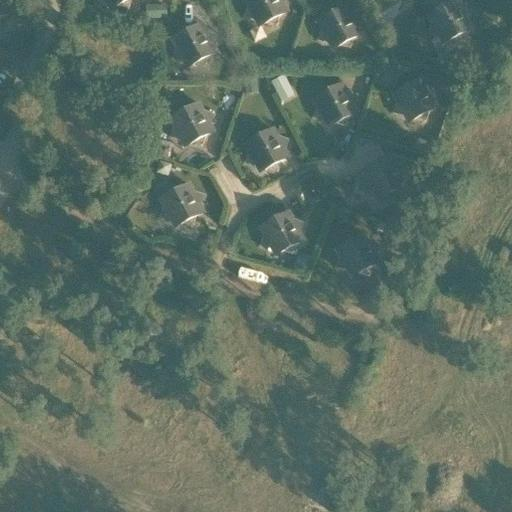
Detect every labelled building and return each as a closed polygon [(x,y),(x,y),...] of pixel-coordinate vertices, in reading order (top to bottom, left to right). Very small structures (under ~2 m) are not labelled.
[(97,0),(97,1),(104,3),(110,14),(120,8),(128,11),(131,2),(135,0),(97,0)] [(285,6),(287,0),(243,0),(241,1),(246,11),(244,19),(253,23),(258,32),(268,26),(276,28),(279,20),(289,14),(285,6)] [(431,28),(428,36),(437,39),(442,49),(452,42),(460,45),(463,38),(474,32),(469,23),(472,13),(463,10),(458,2),(426,18),(431,28)] [(488,6),(482,21),(495,25),(500,11),(488,6)] [(326,45),(331,55),(342,48),(350,50),(353,43),(363,37),(359,30),(362,19),(352,16),(347,7),(315,24),(321,33),(318,42),(326,45)] [(164,9),(154,10),(154,22),(165,22),(164,9)] [(176,50),(173,60),(180,62),(186,72),(196,67),(204,69),(208,60),(217,56),(213,48),(216,37),(204,34),(201,27),(172,42),(176,50)] [(12,33),(8,50),(19,52),(23,35),(12,33)] [(271,84),(280,104),(293,97),(284,78),(271,84)] [(393,115),(402,119),(407,127),(418,122),(426,124),(429,116),(438,111),(434,102),(437,92),(427,89),(423,80),(391,97),(396,106),(393,115)] [(314,120),(323,123),(328,132),(339,126),(346,129),(348,121),(359,116),(355,107),(358,97),(348,94),(344,85),(312,102),(317,111),(314,120)] [(172,138),(179,141),(185,152),(194,145),(202,148),(206,139),(216,135),(211,125),(214,116),(203,113),(199,106),(170,121),(174,129),(172,138)] [(245,165),(254,168),(259,177),(270,171),(277,173),(279,167),(291,160),(286,152),(289,142),(279,139),(275,130),(243,147),(248,156),(245,165)] [(117,133),(118,165),(129,165),(128,133),(117,133)] [(96,169),(115,169),(116,135),(97,135),(96,169)] [(365,183),(362,192),(371,194),(376,204),(386,199),(395,201),(397,193),(408,187),(403,178),(406,169),(397,166),(392,158),(360,174),(365,183)] [(160,202),(164,210),(161,219),(168,221),(173,232),(184,226),(192,228),(195,220),(206,215),(201,207),(205,198),(192,193),(189,187),(160,202)] [(257,230),(263,240),(260,248),(269,252),(274,260),(284,254),(293,257),(295,248),(305,243),(301,234),(304,225),(295,222),(290,213),(257,230)] [(379,225),(377,233),(386,236),(388,227),(379,225)] [(339,260),(336,270),(346,273),(350,282),(361,277),(369,279),(372,270),(381,265),(377,257),(381,247),(371,243),(367,234),(335,250),(339,260)] [(301,262),(297,275),(305,278),(309,265),(301,262)] [(0,352),(0,356),(3,366),(0,367),(0,383),(9,381),(13,396),(38,388),(25,346),(0,352)] [(268,383),(271,371),(261,369),(264,353),(239,348),(233,375),(268,383)] [(377,410),(366,448),(395,457),(406,419),(377,410)] [(309,439),(299,435),(287,470),(318,482),(329,451),(337,454),(344,435),(314,424),(309,439)]
